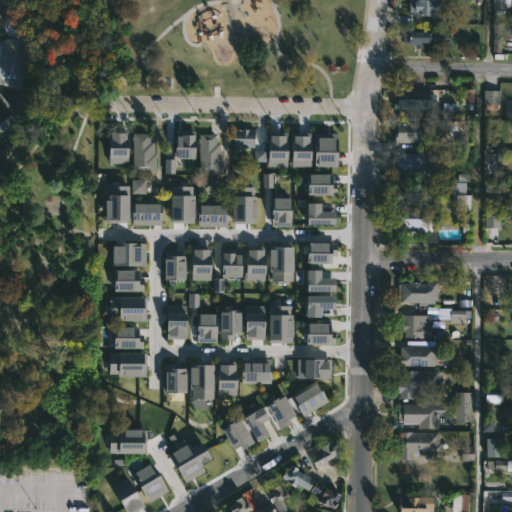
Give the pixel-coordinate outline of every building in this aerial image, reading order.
[(440,0),(440,5),(432,5),(430,15),(408,14),(408,0),(440,0)] [(511,0),(511,5),(509,5),(509,7),(505,7),(505,8),(491,8),(491,0),(511,0)] [(448,29),(448,44),(426,44),(415,45),(406,44),(406,42),(401,42),(401,31),(406,31),(406,29),(448,29)] [(0,40),(0,66),(0,77),(12,78),(13,40),(0,40)] [(426,90),(426,93),(432,93),(432,101),(426,101),(426,108),(390,108),(390,97),(394,97),(394,88),(426,89),(426,90)] [(472,89),(463,89),(463,104),(473,104),(472,89)] [(497,100),(497,103),(493,103),(493,115),(485,115),(486,103),(481,103),(481,89),(498,89),(497,100)] [(0,121),(0,129),(1,131),(14,125),(10,116),(0,121)] [(434,141),(395,142),(395,121),(439,120),(439,132),(434,132),(434,141)] [(128,163),(127,125),(103,126),(103,135),(108,135),(109,163),(128,163)] [(240,150),(231,150),(231,128),(251,128),(251,146),(240,146),(240,150)] [(194,130),(176,131),(177,158),(194,158),(194,130)] [(147,132),(147,141),(151,141),(151,152),(153,152),(153,171),(130,171),(130,132),(147,132)] [(268,165),(286,166),(287,132),(269,132),(268,165)] [(215,141),(219,142),(219,153),(222,153),(221,173),(197,173),(197,133),(215,133),(215,141)] [(336,167),(337,133),(316,133),(315,166),(336,167)] [(310,136),(291,136),(292,167),(310,166),(310,136)] [(253,161),(266,162),(266,150),(254,149),(253,161)] [(420,152),(420,154),(450,154),(450,163),(434,163),(434,168),(427,168),(427,174),(394,174),(395,153),(420,152)] [(272,174),(262,174),(262,187),(272,187),(272,174)] [(333,174),(308,174),(308,195),(333,195),(333,174)] [(145,179),(131,179),(131,194),(145,194),(145,179)] [(212,194),(212,180),(197,180),(198,194),(212,194)] [(465,182),(465,194),(469,194),(469,209),(465,209),(465,218),(454,218),(454,195),(449,195),(449,182),(465,182)] [(426,183),(426,187),(432,187),(432,193),(426,193),(426,201),(420,201),(420,205),(410,205),(410,201),(406,201),(407,183),(426,183)] [(128,185),(106,185),(106,222),(128,221),(128,185)] [(170,221),(193,222),(194,186),(171,186),(170,221)] [(255,223),(255,187),(233,187),(233,223),(255,223)] [(501,195),(488,195),(488,210),(500,210),(501,195)] [(290,226),(291,198),(272,197),(272,226),(290,226)] [(335,224),(335,211),(321,211),(321,203),(307,203),(306,224),(335,224)] [(133,225),(160,225),(160,204),(133,204),(133,225)] [(199,226),(226,226),(226,205),(199,205),(199,226)] [(417,210),(417,214),(429,214),(429,230),(408,231),(408,234),(404,234),(404,231),(396,231),(396,214),(399,214),(399,210),(417,210)] [(485,228),(499,228),(499,213),(485,213),(485,228)] [(112,265),(145,266),(145,243),(112,242),(112,265)] [(334,243),(307,243),(307,263),(334,263),(334,243)] [(293,247),(270,247),(269,281),(292,281),(293,247)] [(221,248),(221,277),(240,277),(241,248),(221,248)] [(191,280),(210,280),(210,249),(191,249),(191,280)] [(264,280),(264,250),(246,250),(245,280),(264,280)] [(163,279),(184,280),(185,253),(164,253),(163,279)] [(140,291),(140,269),(114,270),(115,291),(140,291)] [(306,291),(335,291),(335,278),(320,278),(320,270),(306,270),(306,291)] [(213,292),(223,293),(223,279),(213,278),(213,292)] [(435,281),(435,299),(432,299),(432,304),(417,305),(417,303),(396,303),(396,282),(435,281)] [(188,308),(198,307),(198,293),(188,293),(188,308)] [(335,296),(306,295),(306,317),(320,317),(320,309),(335,309),(335,296)] [(144,297),(109,297),(109,320),(144,320),(144,297)] [(167,305),(166,339),(184,339),(185,305),(167,305)] [(263,339),(264,306),(245,305),(244,339),(263,339)] [(269,343),(292,342),(291,305),(268,305),(269,343)] [(449,307),(449,309),(469,309),(469,318),(463,317),(462,323),(448,322),(448,319),(436,318),(436,307),(449,307)] [(219,338),(240,337),(240,312),(219,312),(219,338)] [(197,342),(215,342),(215,314),(197,314),(197,342)] [(426,315),(425,324),(429,325),(429,338),(403,337),(403,330),(400,330),(400,320),(402,320),(402,315),(426,315)] [(306,344),(335,344),(335,336),(330,336),(330,323),(306,323),(306,344)] [(114,348),(139,348),(139,327),(114,327),(114,348)] [(433,346),(433,350),(437,350),(437,361),(433,361),(433,366),(396,366),(396,355),(398,355),(398,346),(433,346)] [(144,353),(109,352),(109,376),(144,376),(144,353)] [(331,360),(297,359),(296,378),(330,379),(331,360)] [(269,383),(270,360),(242,360),(241,383),(269,383)] [(217,395),(235,395),(236,365),(217,364),(217,395)] [(165,393),(185,392),(185,365),(164,365),(165,393)] [(213,398),(213,365),(189,365),(190,399),(213,398)] [(438,371),(438,379),(443,379),(443,385),(438,385),(438,393),(411,392),(411,399),(398,399),(398,392),(394,392),(394,381),(398,381),(398,370),(438,371)] [(327,404),(318,384),(291,396),(300,415),(327,404)] [(469,421),(453,421),(453,392),(469,392),(469,421)] [(295,420),(285,396),(266,403),(276,427),(295,420)] [(443,404),(443,415),(435,415),(435,428),(416,427),(416,423),(400,423),(400,421),(397,421),(397,405),(400,405),(400,403),(443,404)] [(262,423),(268,419),(261,406),(243,418),(257,443),(269,435),(262,423)] [(232,451),(251,443),(242,419),(222,427),(232,451)] [(146,430),(109,430),(108,453),(145,453),(146,430)] [(437,432),(437,443),(441,443),(441,451),(436,451),(436,454),(428,454),(428,455),(410,455),(410,459),(398,459),(398,432),(437,432)] [(485,457),(501,457),(501,438),(486,438),(485,457)] [(331,440),(338,452),(323,459),(324,462),(315,467),(306,450),(323,441),(326,446),(328,444),(327,442),(331,440)] [(200,464),(210,459),(202,442),(188,450),(185,445),(169,454),(184,483),(205,472),(200,464)] [(473,461),(473,446),(461,445),(461,460),(473,461)] [(511,459),(511,470),(492,470),(492,469),(485,469),(485,460),(511,459)] [(151,463),(132,473),(148,503),(166,492),(151,463)] [(294,470),(313,479),(307,490),(294,483),(292,487),(283,481),(284,480),(276,474),(278,471),(281,473),(282,470),(284,471),(287,465),(295,469),(294,470)] [(123,511),(133,511),(142,509),(130,478),(113,484),(123,511)] [(325,489),(329,492),(330,490),(337,494),(332,504),(329,502),(326,508),(316,501),(318,497),(309,492),(315,481),(326,488),(325,489)] [(261,511),(260,509),(269,504),(263,495),(277,484),(286,498),(281,501),(284,507),(276,511),(261,511)] [(432,509),(432,511),(397,511),(398,493),(407,494),(406,497),(431,498),(430,509),(432,509)] [(470,493),(469,511),(450,511),(450,494),(470,493)] [(226,511),(224,508),(232,504),(230,501),(237,497),(245,511),(243,511),(226,511)]
